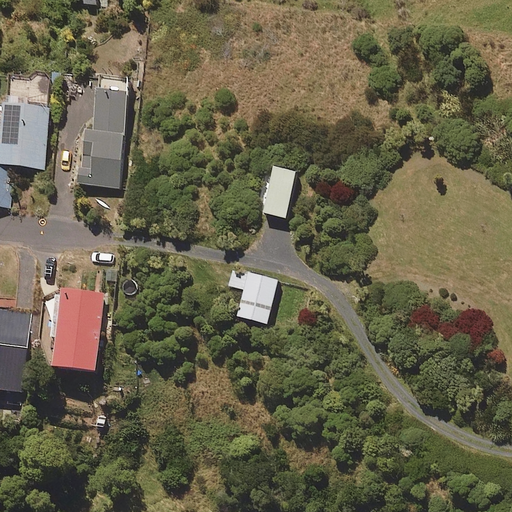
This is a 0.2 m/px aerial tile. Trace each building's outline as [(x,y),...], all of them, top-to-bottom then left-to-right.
[(1,162),(18,165),(47,168),(56,96),(11,90),(13,75),(0,72),(0,105),(9,107),(2,159),(1,162)] [(133,80),(103,77),(98,132),(86,131),(81,184),(122,188),(133,80)] [(1,162),(0,162),(0,205),(12,207),(18,165),(1,162)] [(278,281),(233,271),(229,287),(244,291),(238,318),(268,325),(278,281)] [(108,293),(66,288),(57,366),(99,370),(108,293)] [(31,315),(0,312),(0,387),(25,390),(31,315)]
